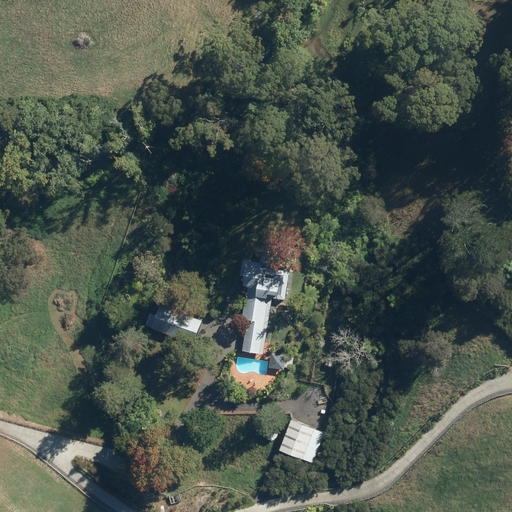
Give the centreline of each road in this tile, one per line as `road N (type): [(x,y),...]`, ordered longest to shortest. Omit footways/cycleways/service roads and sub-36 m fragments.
road 1 (unknown): [(15,420),(144,507),(203,503),(302,469)]
road 2 (unknown): [(0,414),(126,440),(147,431),(179,395),(243,391),(285,378)]
